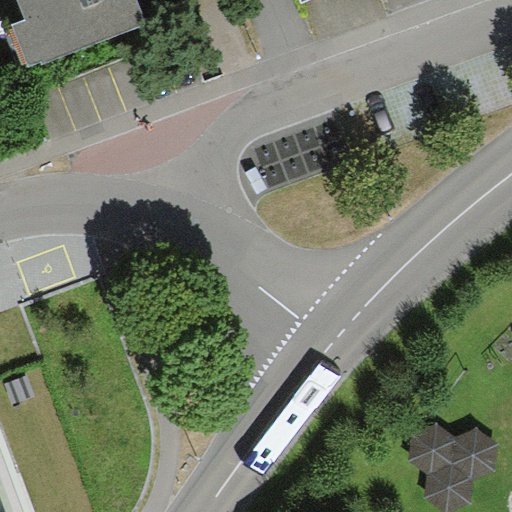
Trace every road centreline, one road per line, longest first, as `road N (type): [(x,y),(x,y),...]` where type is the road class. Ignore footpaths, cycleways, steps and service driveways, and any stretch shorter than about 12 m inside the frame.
road 1 (residential): [(334,342),(217,241),(98,199),(0,208)]
road 2 (residential): [(334,342),(511,173)]
road 3 (residential): [(212,511),(334,342)]
